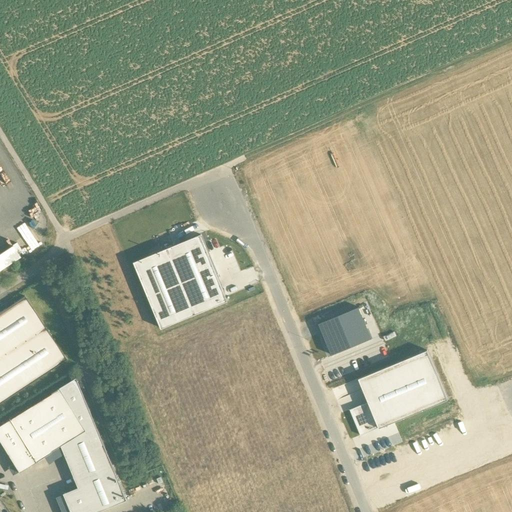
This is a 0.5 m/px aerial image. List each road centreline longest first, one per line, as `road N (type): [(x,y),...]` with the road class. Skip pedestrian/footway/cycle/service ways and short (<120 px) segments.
road 1 (track): [(63,237),(511,40)]
road 2 (residential): [(366,511),(253,242),(211,173)]
road 3 (track): [(0,133),(63,237)]
